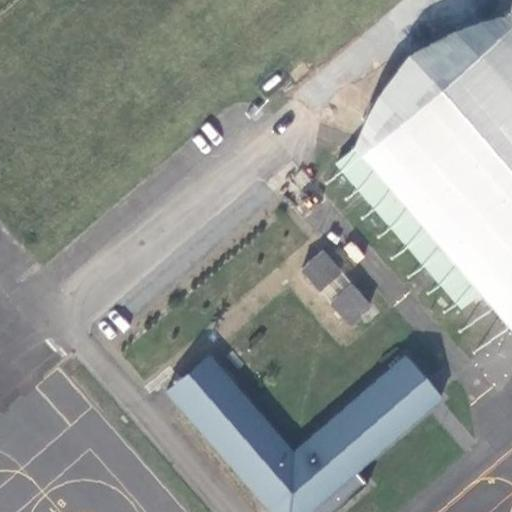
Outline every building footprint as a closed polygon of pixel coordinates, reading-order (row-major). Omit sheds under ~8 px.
[(511,20),(504,12),(452,24),(415,47),(389,73),(374,98),(352,145),(477,289),(494,307),(505,320),(511,328),(511,20)] [(335,165),(460,308),(477,289),(352,145),(335,165)] [(322,250),(302,268),(320,290),(341,271),(322,250)] [(352,283),(330,302),(349,324),(370,305),(352,283)] [(494,307),(480,324),(491,337),(505,320),(494,307)] [(293,442),(212,348),(164,388),(266,511),(311,511),(447,393),(407,348),(293,442)]
